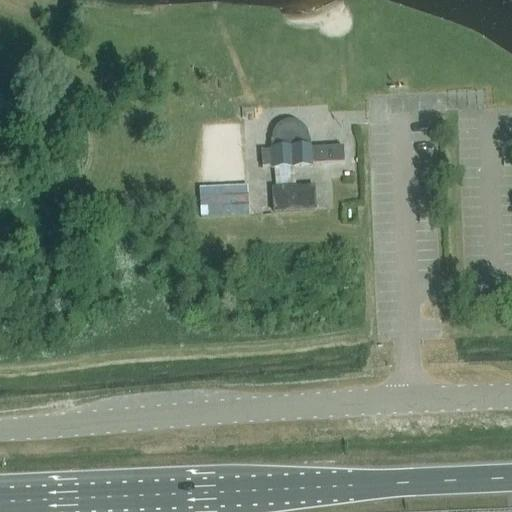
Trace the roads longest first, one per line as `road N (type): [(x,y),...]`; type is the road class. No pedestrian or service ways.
road 1 (unclassified): [(0,429),(511,398)]
road 2 (trunk): [(511,480),(0,504)]
